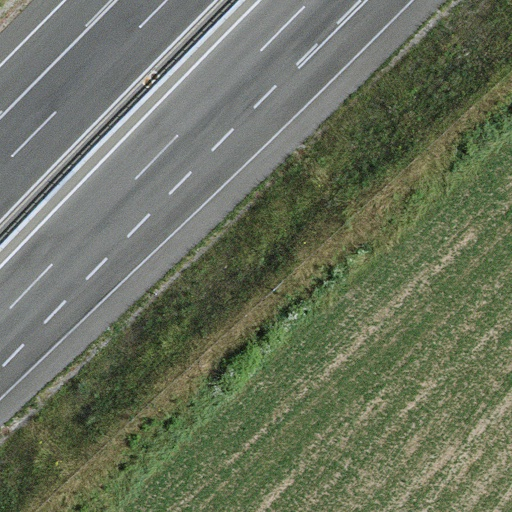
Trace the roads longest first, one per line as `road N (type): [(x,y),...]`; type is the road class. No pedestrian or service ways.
road 1 (motorway): [(0,322),(315,0)]
road 2 (motorway): [(162,0),(0,165)]
